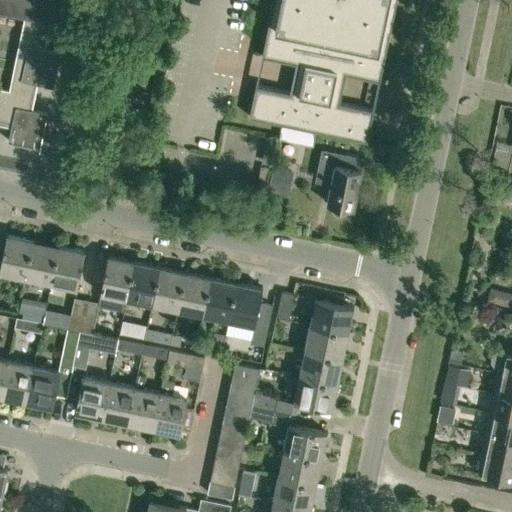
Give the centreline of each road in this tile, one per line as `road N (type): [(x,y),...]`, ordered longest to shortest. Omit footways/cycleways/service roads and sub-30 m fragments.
road 1 (residential): [(410,276),(0,192)]
road 2 (residential): [(410,276),(451,78)]
road 3 (residential): [(367,469),(410,276)]
road 4 (residential): [(200,478),(54,447)]
road 5 (residential): [(511,503),(367,469)]
